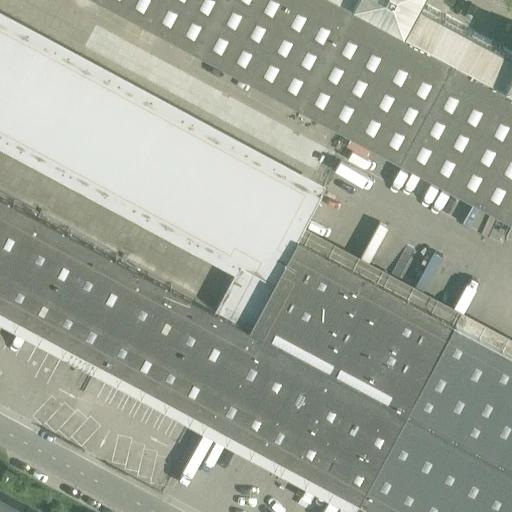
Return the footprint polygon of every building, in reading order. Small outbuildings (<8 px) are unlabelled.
[(426,3),(422,1),(422,0),(108,0),(176,36),(249,76),(480,200),(511,217),(511,49),(508,47),(486,35),(472,28),(426,3)] [(327,184),(0,7),(0,17),(320,189),(323,191),(327,184)] [(236,270),(216,308),(250,327),(298,237),(305,225),(323,191),(320,189),(0,17),(0,133),(240,263),(236,270)] [(240,263),(0,133),(0,142),(236,270),(240,263)] [(208,417),(363,501),(403,423),(456,321),(298,237),(250,327),(216,308),(0,192),(0,305),(95,357),(107,363),(116,368),(129,375),(140,381),(153,388),(166,395),(176,401),(188,407),(203,415),(208,417)] [(511,351),(511,335),(305,225),(298,237),(456,321),(511,351)] [(0,322),(354,511),(356,511),(363,501),(355,496),(344,490),(333,485),(319,477),(306,470),(295,464),(284,458),(273,452),(262,447),(250,440),(238,433),(226,427),(214,421),(208,417),(203,415),(188,407),(176,401),(166,395),(153,388),(140,381),(129,375),(116,368),(107,363),(95,357),(84,351),(61,339),(50,333),(39,327),(27,320),(13,313),(4,308),(0,305),(0,322)] [(511,351),(456,321),(403,423),(511,481),(511,351)] [(511,511),(511,481),(403,423),(363,501),(382,511),(384,511),(511,511)] [(37,511),(36,511),(28,507),(15,500),(9,496),(0,491),(0,511),(37,511)] [(384,511),(382,511),(363,501),(356,511),(384,511)]
